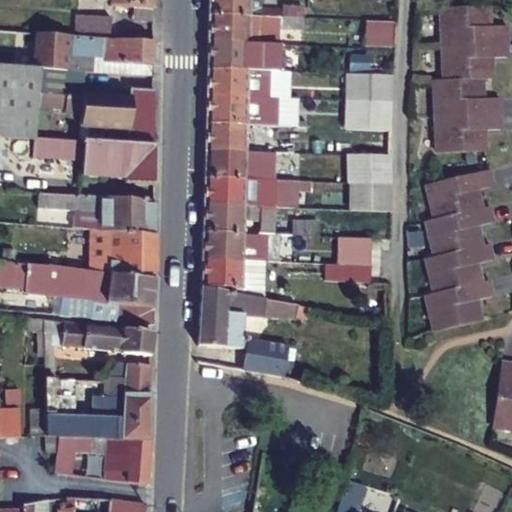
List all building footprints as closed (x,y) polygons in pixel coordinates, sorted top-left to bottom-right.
[(155,0),(113,0),(113,9),(155,12),(155,0)] [(278,9),(247,8),(247,0),(206,0),(206,13),(278,15),(278,9)] [(301,28),(302,5),(280,3),(279,26),(301,28)] [(435,85),(436,120),(438,157),(486,156),(486,135),(504,134),(503,117),(503,104),(484,104),(484,83),(493,83),(493,62),(511,61),(510,46),(509,30),(492,31),(491,12),(442,14),(443,49),(445,84),(435,85)] [(206,13),(206,40),(277,43),(278,15),(206,13)] [(112,21),(79,18),(77,34),(111,37),(112,21)] [(363,19),(362,44),(390,46),(392,20),(363,19)] [(0,42),(39,46),(39,35),(0,32),(0,42)] [(70,73),(71,54),(71,38),(39,35),(39,46),(38,70),(44,71),(70,73)] [(92,55),(91,58),(98,59),(109,60),(109,63),(156,66),(156,44),(71,38),(71,54),(92,55)] [(267,68),(277,68),(277,43),(206,40),(206,66),(267,68)] [(70,73),(97,74),(98,59),(91,58),(92,55),(71,54),(70,73)] [(267,68),(206,66),(205,95),(246,97),(267,97),(267,68)] [(0,136),(38,140),(41,108),(42,95),(44,71),(38,70),(0,67),(0,136)] [(68,97),(69,89),(70,73),(44,71),(42,95),(68,97)] [(394,102),(395,73),(350,71),(349,101),(394,102)] [(84,115),(83,143),(157,149),(158,93),(156,92),(104,89),(103,100),(82,98),(68,97),(42,95),(41,108),(68,110),(68,114),(84,115)] [(82,90),(69,89),(68,97),(82,98),(82,90)] [(205,95),(205,124),(245,126),(246,97),(205,95)] [(245,152),(245,126),(205,124),(204,151),(245,152)] [(157,189),(157,149),(83,143),(42,140),(41,154),(84,158),(82,179),(125,182),(124,187),(157,189)] [(204,151),(204,179),(275,181),(275,153),(245,152),(204,151)] [(391,185),(392,157),(350,155),(349,183),(391,185)] [(421,299),(431,333),(477,320),(472,302),(489,298),(485,281),(477,284),(473,266),(490,260),(486,246),(478,247),(473,227),(490,223),(486,207),(478,210),(473,191),(490,186),(487,172),(424,188),(432,221),(422,224),(431,260),(423,262),(432,296),(421,299)] [(275,181),(204,179),(204,204),(274,206),(297,207),(297,193),(298,182),(275,181)] [(311,194),(311,182),(298,182),(297,193),(311,194)] [(392,211),(391,185),(351,184),(352,209),(392,211)] [(156,238),(156,204),(41,196),(39,211),(85,214),(84,231),(112,234),(156,238)] [(204,204),(203,231),(274,234),(274,206),(204,204)] [(203,231),(202,260),(274,263),(274,234),(203,231)] [(112,234),(112,278),(156,283),(156,238),(112,234)] [(273,299),(274,263),(202,260),(202,288),(273,299)] [(341,279),(341,265),(322,264),(322,282),(341,282),(341,279)] [(372,266),(341,264),(341,265),(341,279),(371,281),(372,266)] [(155,329),(156,283),(112,278),(0,265),(0,289),(28,292),(28,297),(120,309),(119,325),(155,329)] [(245,310),(297,320),(300,304),(273,299),(202,288),(199,345),(247,350),(243,370),(285,377),(292,346),(245,333),(245,310)] [(53,363),(56,338),(57,324),(44,322),(45,368),(45,382),(61,382),(60,363),(53,363)] [(64,324),(57,324),(56,338),(62,338),(64,324)] [(155,336),(64,324),(62,338),(61,348),(121,355),(121,357),(153,359),(155,336)] [(119,365),(107,380),(125,382),(127,366),(119,365)] [(127,366),(125,382),(152,385),(152,368),(127,366)] [(511,366),(499,367),(491,431),(511,433),(511,366)] [(58,442),(118,445),(123,400),(111,398),(108,418),(74,417),(73,382),(61,382),(45,382),(45,413),(46,441),(58,442)] [(125,382),(123,400),(118,445),(151,446),(152,385),(125,382)] [(8,389),(8,403),(22,403),(22,389),(8,389)] [(22,440),(22,412),(1,411),(1,438),(22,440)] [(46,441),(45,413),(32,412),(32,440),(46,441)] [(58,442),(46,441),(46,455),(57,456),(58,442)] [(108,474),(130,476),(129,486),(148,489),(151,446),(118,445),(58,442),(57,456),(56,477),(77,480),(79,452),(109,455),(108,474)] [(46,475),(56,477),(57,456),(46,455),(46,475)] [(346,484),(350,468),(336,466),(333,481),(346,484)] [(63,511),(74,511),(75,501),(62,500),(63,511)] [(75,501),(74,511),(93,511),(94,503),(75,501)] [(111,511),(112,505),(94,503),(93,511),(111,511)]
